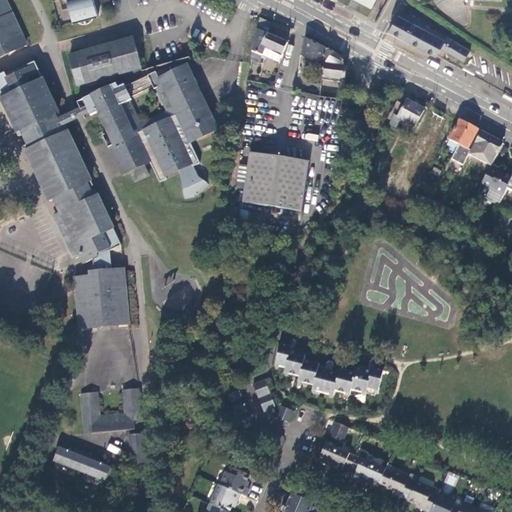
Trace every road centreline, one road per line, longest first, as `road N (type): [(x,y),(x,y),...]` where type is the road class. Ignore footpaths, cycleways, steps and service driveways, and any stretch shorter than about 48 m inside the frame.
road 1 (secondary): [(369,47),(379,60),(511,129)]
road 2 (secondary): [(511,117),(385,48),(369,47)]
road 3 (residential): [(396,511),(284,464)]
